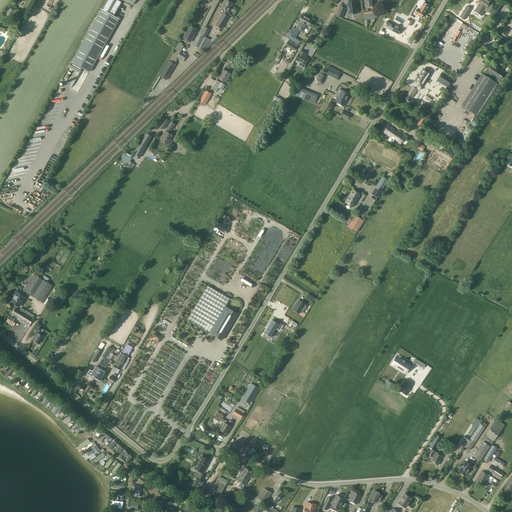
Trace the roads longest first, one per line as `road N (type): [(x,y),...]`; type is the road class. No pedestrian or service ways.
road 1 (unclassified): [(184,434),(445,0)]
road 2 (unclassified): [(487,511),(459,493),(411,479),(308,484),(184,434)]
road 3 (unclassified): [(184,434),(166,459),(150,458),(0,333)]
road 4 (unknown): [(142,0),(35,172)]
road 5 (unknown): [(155,413),(136,402),(134,390),(164,339),(187,348),(160,404)]
